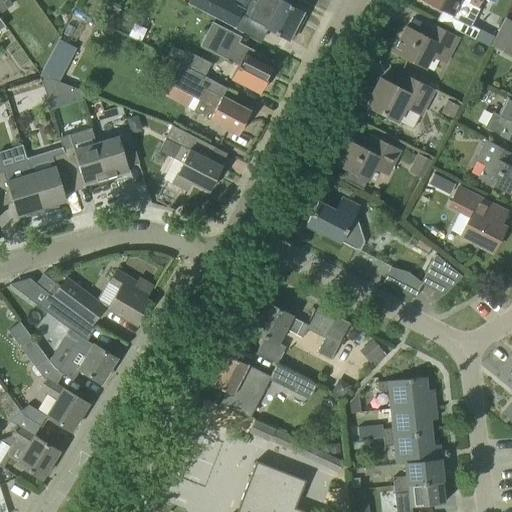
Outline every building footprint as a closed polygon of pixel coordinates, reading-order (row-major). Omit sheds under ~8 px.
[(233,27),(240,12),(216,0),(198,0),(194,8),(233,27)] [(295,26),(302,12),(280,0),(257,0),(256,2),(248,18),(264,27),(288,39),(289,37),(292,39),(298,28),(295,26)] [(477,8),(481,0),(421,0),(441,10),(436,20),(475,40),(480,29),(471,25),(479,9),(477,8)] [(406,27),(393,52),(424,67),(430,55),(445,63),(458,37),(428,22),(421,35),(406,27)] [(511,28),(502,24),(491,45),(511,55),(511,28)] [(211,51),(238,65),(231,78),(260,93),(272,69),(257,61),(261,54),(238,42),(241,37),(223,28),(211,51)] [(76,48),(59,39),(40,74),(58,81),(76,48)] [(185,52),(179,63),(203,76),(210,62),(186,50),(185,52)] [(203,76),(179,63),(171,78),(168,84),(198,100),(193,110),(210,119),(209,120),(238,135),(250,112),(198,85),(203,76)] [(366,105),(413,129),(434,89),(401,72),(394,85),(380,78),(366,105)] [(40,74),(48,99),(79,90),(40,74)] [(493,112),(485,127),(511,141),(511,99),(508,97),(499,115),(493,112)] [(460,104),(448,99),(441,113),(453,118),(460,104)] [(171,182),(186,190),(191,182),(209,191),(222,166),(203,156),(209,145),(213,147),(213,148),(214,148),(215,147),(172,125),(165,138),(179,146),(173,158),(182,163),(171,182)] [(62,147),(71,178),(72,178),(68,167),(78,164),(84,185),(92,182),(93,185),(107,181),(96,143),(91,127),(59,137),(62,147)] [(96,143),(107,181),(122,176),(121,173),(129,171),(122,150),(134,147),(130,133),(96,143)] [(336,165),(350,172),(345,181),(344,180),(344,181),(362,190),(362,189),(361,189),(366,180),(367,181),(373,168),(387,175),(400,150),(377,138),(371,151),(349,140),(336,165)] [(511,166),(511,164),(511,153),(486,140),(476,159),(485,164),(478,178),(507,193),(511,183),(511,166)] [(30,172),(42,211),(59,206),(58,203),(66,200),(60,181),(71,178),(62,147),(26,158),(30,172)] [(422,177),(430,159),(417,153),(409,171),(422,177)] [(4,171),(0,172),(0,199),(11,196),(16,215),(24,213),(25,216),(42,211),(30,172),(7,179),(4,171)] [(457,186),(447,206),(469,217),(459,236),(491,252),(505,225),(487,216),(493,205),(505,211),(505,210),(457,186)] [(306,225),(354,249),(358,241),(351,218),(358,206),(342,198),(335,210),(318,201),(306,225)] [(435,254),(421,282),(420,284),(421,284),(443,295),(462,276),(435,254)] [(109,281),(120,288),(107,308),(136,324),(149,302),(133,292),(138,284),(116,270),(109,281)] [(53,282),(43,274),(35,283),(45,291),(53,282)] [(104,306),(64,277),(50,296),(90,325),(104,306)] [(94,327),(90,325),(50,296),(41,289),(31,303),(36,306),(37,305),(48,312),(47,313),(76,335),(56,369),(62,374),(71,379),(77,369),(100,383),(116,357),(93,345),(93,344),(87,340),(94,327)] [(302,337),(307,329),(308,325),(291,317),(292,316),(265,302),(264,303),(265,303),(252,330),(251,329),(250,330),(264,337),(256,353),(276,363),(285,346),(277,342),(284,328),(302,337)] [(19,322),(7,331),(19,346),(30,337),(19,322)] [(324,338),(317,352),(330,359),(339,341),(326,335),(324,338)] [(62,388),(56,385),(62,374),(56,369),(46,358),(30,337),(19,346),(44,380),(39,388),(56,399),(45,416),(71,431),(88,403),(62,388)] [(373,339),(359,351),(370,363),(383,352),(373,339)] [(241,413),(262,373),(247,365),(225,353),(210,384),(227,392),(222,402),(220,401),(220,402),(241,413)] [(302,378),(275,365),(268,379),(295,392),(302,378)] [(391,408),(434,404),(432,389),(426,390),(424,377),(377,382),(378,391),(389,390),(391,408)] [(0,411),(6,420),(19,411),(0,386),(0,411)] [(346,405),(347,412),(360,411),(358,393),(355,397),(346,405)] [(511,401),(502,414),(511,421),(511,401)] [(434,404),(391,408),(393,428),(382,429),(383,437),(430,433),(429,420),(435,419),(434,404)] [(342,461),(254,419),(248,431),(269,441),(269,440),(336,472),(342,461)] [(10,436),(0,439),(0,465),(2,467),(8,458),(41,479),(58,451),(33,436),(16,426),(10,436)] [(370,426),(358,427),(359,439),(371,439),(370,426)] [(405,463),(439,459),(438,444),(431,445),(430,433),(383,437),(384,446),(395,445),(397,464),(405,463)] [(442,481),(439,459),(405,463),(407,476),(392,477),(393,486),(442,481)] [(234,511),(296,511),(291,510),(301,482),(254,464),(234,511)] [(358,475),(348,479),(352,489),(362,485),(358,475)] [(444,503),(442,481),(393,486),(396,508),(411,506),(444,503)]
